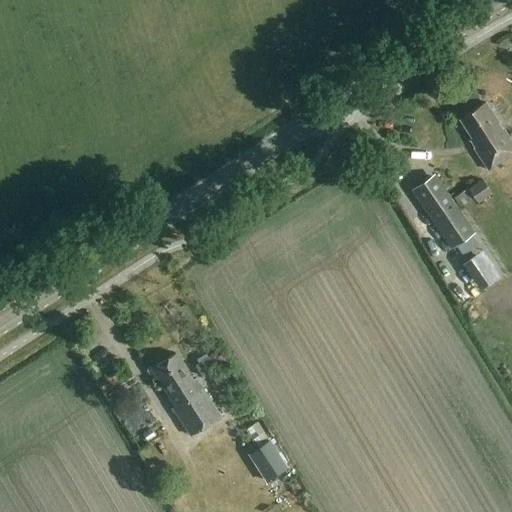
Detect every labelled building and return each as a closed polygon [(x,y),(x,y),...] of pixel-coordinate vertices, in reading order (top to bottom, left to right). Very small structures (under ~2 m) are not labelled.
[(474,136),(469,139),(489,168),(511,153),(511,139),(486,101),(461,117),(474,136)] [(377,133),(389,125),(382,116),(370,124),(377,133)] [(455,128),(445,134),(440,125),(427,133),(453,176),(475,162),(455,128)] [(435,173),(410,189),(450,249),(456,245),(462,255),(478,244),(471,235),(475,232),(435,173)] [(466,179),(456,187),(472,208),(482,201),(466,179)] [(136,254),(160,247),(157,239),(134,246),(136,254)] [(416,264),(403,268),(406,280),(419,277),(416,264)] [(191,380),(175,354),(150,370),(173,406),(171,407),(188,435),(219,416),(194,377),(191,380)] [(221,374),(211,379),(217,389),(226,383),(221,374)] [(164,475),(198,459),(188,439),(155,455),(164,475)] [(249,452),(246,454),(264,483),(284,469),(266,441),(255,449),(253,446),(247,450),(249,452)]
